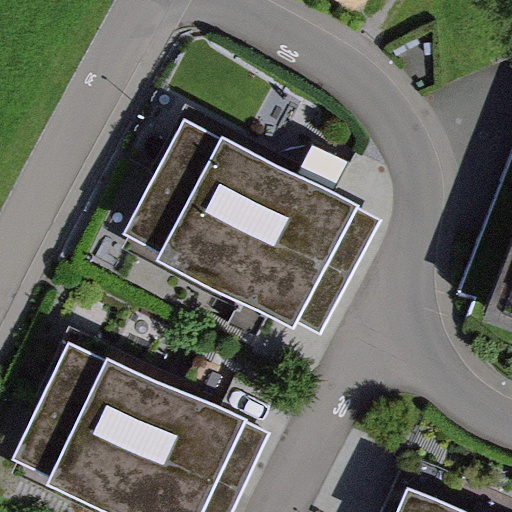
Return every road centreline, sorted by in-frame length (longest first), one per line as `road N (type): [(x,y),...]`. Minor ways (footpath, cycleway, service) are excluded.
road 1 (residential): [(217,0),(362,87),(405,145),(418,207),(412,241),(379,314)]
road 2 (residential): [(147,0),(0,278)]
road 3 (residential): [(379,314),(283,511)]
road 4 (residential): [(379,314),(468,404),(511,426)]
